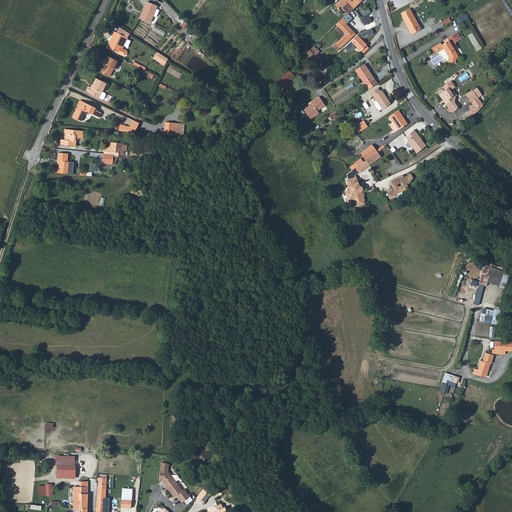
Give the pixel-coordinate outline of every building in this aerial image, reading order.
[(349,0),(348,2),(354,8),(362,0),(349,0)] [(139,18),(150,23),(157,6),(146,1),(139,18)] [(348,2),(341,8),(344,11),(348,14),(354,8),(348,2)] [(341,8),(337,3),(335,5),(339,10),(338,11),(341,14),(344,11),(341,8)] [(402,17),(411,33),(420,29),(409,8),(401,13),(403,16),(402,17)] [(362,17),(366,24),(372,20),(368,13),(362,17)] [(336,25),(346,35),(336,44),(340,49),(355,35),(352,32),(353,32),(346,24),(352,18),(348,14),(345,17),(344,17),(336,25)] [(179,15),(176,18),(181,24),(180,25),(187,32),(191,28),(179,15)] [(434,31),(437,36),(440,34),(448,30),(447,27),(445,24),(434,31)] [(107,47),(117,52),(124,55),(125,55),(126,52),(126,51),(122,49),(127,38),(114,31),(108,42),(109,43),(107,47)] [(439,45),(443,51),(448,48),(453,57),(452,62),(459,64),(461,59),(462,60),(464,56),(460,49),(461,41),(457,34),(453,37),(454,39),(450,42),(446,44),(444,42),(439,45)] [(351,41),(360,51),(366,46),(357,36),(351,41)] [(433,48),(436,54),(443,51),(439,45),(433,48)] [(311,49),(315,53),(314,54),(316,56),(319,53),(313,46),(311,49)] [(307,53),(311,57),(314,54),(315,53),(311,49),(307,53)] [(165,65),(168,59),(158,52),(154,58),(165,65)] [(101,72),(110,77),(113,69),(115,70),(119,62),(107,56),(103,64),(104,65),(101,72)] [(319,66),(324,73),(330,69),(324,62),(319,66)] [(367,90),(377,83),(364,64),(354,70),(367,90)] [(144,70),(142,73),(153,78),(155,74),(144,70)] [(276,82),(282,88),(294,76),(289,71),(276,82)] [(89,94),(99,98),(102,100),(104,99),(105,95),(105,94),(102,92),(104,89),(105,89),(108,84),(96,79),(89,94)] [(450,109),(453,107),(458,107),(459,108),(453,112),(456,117),(458,117),(462,114),(463,112),(459,107),(460,107),(460,103),(455,95),(459,92),(454,86),(446,92),(449,95),(446,95),(445,95),(444,96),(443,97),(443,99),(450,109)] [(369,93),(371,97),(373,96),(377,102),(374,104),(378,110),(379,110),(382,108),(382,109),(390,103),(381,90),(380,91),(377,88),(369,93)] [(466,120),(473,116),(475,114),(478,110),(483,104),(478,97),(481,94),(476,88),(466,94),(472,102),(475,107),(471,111),(466,114),(467,116),(464,117),(466,120)] [(318,97),(310,102),(310,103),(311,104),(308,106),(303,110),(309,119),(318,113),(316,111),(324,106),(318,97)] [(72,117),(81,122),(86,112),(99,118),(101,113),(94,110),(95,108),(81,101),(78,109),(77,108),(72,117)] [(389,116),(398,129),(407,124),(398,110),(389,116)] [(127,132),(128,132),(134,133),(139,123),(132,120),(129,127),(124,126),(124,130),(120,129),(119,131),(127,132)] [(355,127),(358,133),(367,127),(364,121),(355,127)] [(160,135),(173,136),(174,123),(165,122),(164,130),(161,130),(160,135)] [(60,145),(76,146),(76,141),(79,138),(83,139),(83,131),(65,129),(64,140),(61,140),(60,145)] [(417,153),(425,145),(415,133),(416,133),(413,129),(405,136),(407,140),(406,141),(417,153)] [(358,135),(344,146),(351,154),(365,143),(358,135)] [(103,154),(113,154),(118,155),(123,144),(110,143),(109,147),(104,147),(103,154)] [(365,160),(376,152),(371,145),(360,153),(363,157),(351,166),(354,169),(355,168),(365,160)] [(365,160),(369,165),(380,157),(376,152),(365,160)] [(53,172),(68,174),(69,162),(67,162),(68,154),(58,153),(57,161),(59,161),(58,168),(53,168),(53,172)] [(103,154),(102,163),(112,164),(113,154),(103,154)] [(365,160),(355,168),(358,173),(369,165),(365,160)] [(387,191),(390,197),(394,195),(408,189),(401,186),(398,187),(397,184),(400,183),(402,176),(390,181),(393,189),(394,191),(392,191),(392,190),(392,189),(387,191)] [(357,187),(357,188),(353,178),(344,182),(347,191),(342,193),(346,202),(351,200),(352,205),(353,205),(354,207),(361,204),(360,202),(362,202),(360,197),(361,197),(360,193),(359,194),(358,192),(359,192),(359,191),(360,191),(360,190),(360,189),(359,188),(357,187)] [(486,281),(504,286),(507,273),(503,272),(495,270),(494,273),(488,272),(482,271),(474,303),(480,304),(486,281)] [(486,313),(481,312),(480,320),(495,323),(497,315),(500,315),(502,306),(495,305),(494,309),(487,308),(486,313)] [(493,353),(503,354),(503,350),(505,351),(511,350),(511,342),(505,342),(494,341),(494,349),(493,353)] [(483,361),(489,363),(491,363),(493,355),(485,353),(483,361)] [(477,370),(487,372),(489,363),(483,361),(480,361),(477,370)] [(446,372),(440,391),(445,392),(448,384),(456,387),(460,376),(446,372)] [(76,460),(57,459),(56,476),(74,478),(76,460)] [(167,465),(160,464),(158,482),(161,482),(164,485),(163,486),(164,488),(165,489),(166,490),(167,490),(174,498),(175,497),(178,501),(186,495),(183,491),(182,492),(167,473),(167,469),(166,469),(167,465)] [(97,497),(105,498),(107,478),(99,477),(97,497)] [(73,487),(73,492),(81,492),(81,494),(88,494),(88,481),(81,482),(81,487),(73,487)] [(122,488),(122,500),(132,501),(133,488),(122,488)] [(196,498),(202,504),(210,494),(204,489),(196,498)] [(73,492),(73,501),(88,501),(88,494),(81,494),(81,492),(73,492)] [(186,495),(178,501),(181,504),(189,498),(186,495)] [(96,511),(108,511),(110,498),(105,498),(97,497),(96,511)] [(132,501),(122,500),(121,508),(131,509),(132,501)]
